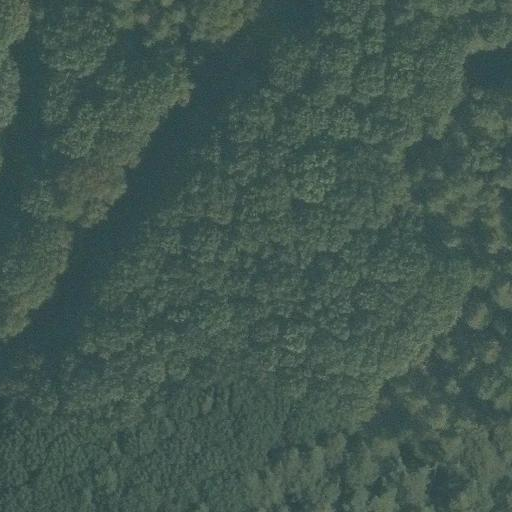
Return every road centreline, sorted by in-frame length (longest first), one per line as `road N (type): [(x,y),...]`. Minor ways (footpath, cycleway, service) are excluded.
road 1 (track): [(0,408),(220,84)]
road 2 (track): [(511,278),(274,105),(220,84)]
road 3 (unknown): [(220,84),(130,0)]
